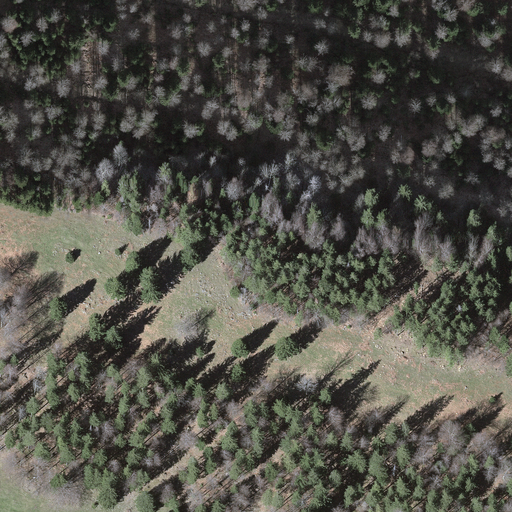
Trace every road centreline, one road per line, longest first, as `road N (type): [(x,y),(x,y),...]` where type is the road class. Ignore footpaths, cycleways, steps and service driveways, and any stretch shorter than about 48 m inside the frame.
road 1 (track): [(184,0),(368,34),(511,77)]
road 2 (track): [(0,75),(157,104),(274,139)]
